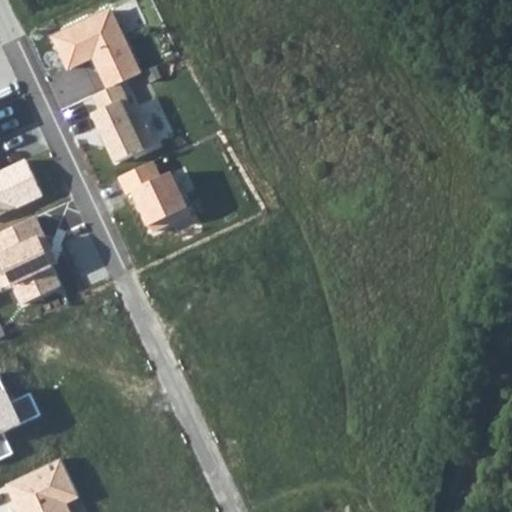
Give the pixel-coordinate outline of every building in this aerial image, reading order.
[(113,10),(55,37),(71,71),(94,60),(107,89),(120,83),(143,73),(113,10)] [(120,83),(107,89),(94,95),(101,109),(93,112),(117,163),(157,145),(141,111),(134,114),(120,83)] [(0,216),(44,197),(27,159),(0,170),(0,216)] [(154,163),(120,179),(129,196),(136,193),(154,230),(191,213),(172,173),(161,178),(154,163)] [(37,216),(0,231),(0,286),(13,281),(21,301),(59,285),(41,243),(47,241),(37,216)] [(0,377),(0,458),(12,453),(3,434),(42,415),(31,394),(12,403),(0,377)] [(61,457),(4,483),(17,511),(70,511),(67,504),(80,498),(61,457)]
